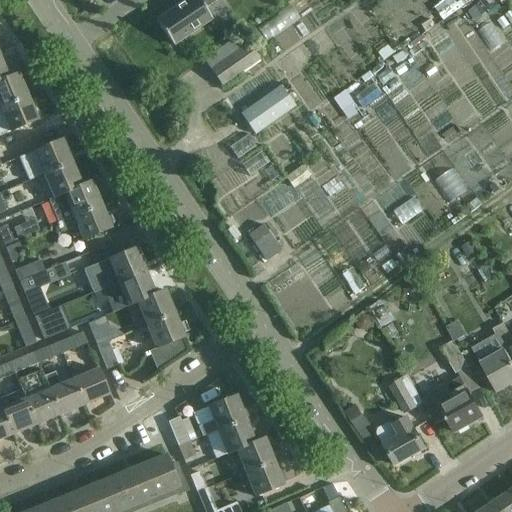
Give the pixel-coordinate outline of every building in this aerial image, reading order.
[(186,0),(155,21),(172,47),(211,20),(204,10),(216,2),(214,0),(186,0)] [(271,0),(282,14),(300,0),(271,0)] [(282,26),(325,6),(322,0),(313,0),(277,17),(282,26)] [(423,19),(405,31),(412,42),(430,30),(423,19)] [(220,87),(258,61),(240,35),(202,61),(220,87)] [(0,82),(8,79),(0,59),(0,82)] [(384,103),(401,87),(388,74),(371,89),(384,103)] [(18,75),(8,79),(0,82),(0,109),(27,98),(18,75)] [(254,135),(293,108),(279,88),(240,115),(254,135)] [(0,136),(9,133),(37,122),(27,98),(0,109),(0,136)] [(33,153),(43,176),(71,164),(61,141),(33,153)] [(280,143),(258,154),(265,167),(286,157),(280,143)] [(303,169),(311,182),(329,171),(321,158),(303,169)] [(43,176),(53,199),(53,200),(63,195),(81,187),(71,164),(43,176)] [(48,201),(58,224),(101,206),(91,182),(81,187),(63,195),(53,200),(53,199),(48,201)] [(8,209),(20,204),(13,188),(2,192),(8,209)] [(428,190),(410,205),(419,216),(437,201),(428,190)] [(105,215),(101,206),(58,224),(56,225),(60,235),(76,228),(82,241),(111,229),(109,227),(112,226),(113,223),(109,215),(107,214),(105,215)] [(271,234),(280,253),(300,244),(291,225),(271,234)] [(6,226),(0,228),(0,237),(4,247),(13,243),(6,226)] [(261,227),(247,237),(266,264),(280,254),(261,227)] [(400,236),(385,245),(392,256),(407,247),(400,236)] [(103,290),(117,285),(145,273),(135,249),(107,261),(113,275),(99,281),(103,290)] [(14,272),(19,283),(44,272),(39,261),(14,272)] [(19,283),(23,294),(68,275),(63,264),(44,272),(19,283)] [(155,296),(155,295),(145,273),(117,285),(103,290),(106,300),(121,294),(127,308),(136,304),(136,303),(155,296)] [(0,281),(0,289),(5,300),(15,296),(8,278),(0,281)] [(26,300),(33,319),(43,315),(54,310),(47,291),(26,300)] [(164,291),(155,295),(155,296),(136,303),(136,304),(146,326),(174,315),(164,291)] [(25,320),(18,302),(7,307),(15,324),(25,320)] [(50,332),(43,315),(33,319),(40,335),(50,332)] [(184,338),(174,315),(146,326),(156,350),(184,338)] [(481,366),(470,372),(476,383),(487,377),(496,394),(511,385),(511,364),(505,352),(511,347),(511,340),(503,325),(493,331),(496,337),(472,350),(480,365),(481,366)] [(17,331),(25,349),(35,344),(28,326),(17,331)] [(90,334),(96,347),(107,343),(102,329),(90,334)] [(86,344),(82,334),(64,341),(69,352),(86,344)] [(441,349),(455,375),(468,367),(453,342),(441,349)] [(117,366),(107,343),(96,347),(106,371),(117,366)] [(58,344),(40,351),(45,362),(62,354),(58,344)] [(36,352),(16,361),(20,371),(41,363),(36,352)] [(12,362),(0,367),(0,379),(17,373),(12,362)] [(97,370),(72,380),(83,407),(108,396),(97,370)] [(418,370),(405,384),(420,398),(434,384),(418,370)] [(48,390),(59,417),(83,407),(72,380),(60,386),(54,373),(43,378),(48,390)] [(440,408),(455,434),(482,418),(460,379),(447,386),(455,400),(440,408)] [(400,381),(390,388),(400,406),(411,400),(400,381)] [(48,390),(24,400),(35,427),(59,417),(48,390)] [(207,409),(192,415),(197,428),(201,438),(216,432),(245,421),(235,397),(207,409)] [(35,427),(24,400),(0,410),(11,436),(35,427)] [(0,440),(11,436),(0,410),(0,440)] [(378,435),(383,446),(395,467),(425,450),(414,429),(413,429),(407,419),(394,427),(394,426),(389,425),(379,430),(378,435)] [(168,424),(177,448),(188,443),(179,420),(168,424)] [(245,421),(216,432),(226,456),(236,452),(235,451),(254,444),(254,443),(245,421)] [(264,439),(254,443),(254,444),(235,451),(236,452),(245,474),(273,463),(264,439)] [(177,448),(183,461),(194,457),(188,443),(177,448)] [(165,456),(139,467),(29,511),(123,511),(178,490),(180,496),(187,493),(176,464),(169,467),(165,456)] [(273,463),(245,474),(254,498),(283,487),(273,463)] [(189,477),(196,494),(206,490),(199,473),(189,477)] [(336,483),(288,504),(291,511),(305,511),(342,496),(336,483)] [(206,490),(196,494),(203,511),(212,507),(206,490)] [(503,511),(511,511),(511,491),(496,502),(503,511)] [(331,511),(344,511),(338,499),(327,504),(331,511)] [(503,511),(496,502),(481,511),(503,511)]
